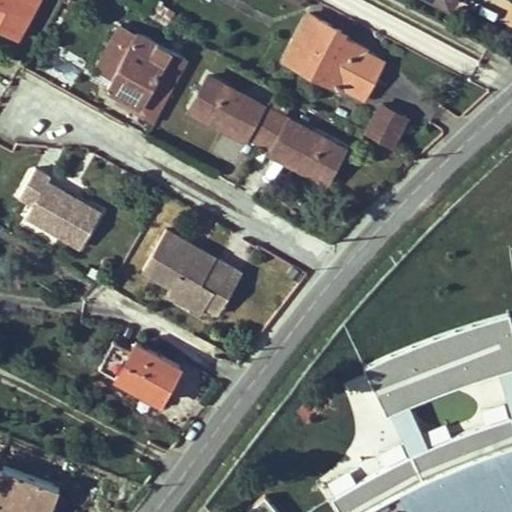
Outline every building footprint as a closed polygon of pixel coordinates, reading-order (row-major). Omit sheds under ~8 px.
[(0,0),(0,23),(20,34),(37,0),(0,0)] [(344,28),(309,11),(285,57),(344,87),(345,85),(364,95),(383,59),(365,50),(366,47),(341,34),(344,28)] [(108,87),(120,93),(141,104),(170,50),(139,32),(108,87)] [(117,100),(153,120),(186,58),(170,50),(141,104),(120,93),(117,100)] [(248,131),(261,138),(282,99),(273,94),(268,104),(209,73),(190,109),(223,126),(226,120),(248,131)] [(261,138),(275,146),(298,158),(294,165),(325,182),(345,146),(287,115),(292,104),(282,99),(261,138)] [(367,130),(392,143),(407,114),(383,102),(367,130)] [(245,139),(248,131),(226,120),(223,126),(245,139)] [(272,152),(294,165),(298,158),(275,146),(272,152)] [(51,176),(36,167),(19,195),(34,204),(28,215),(83,246),(103,211),(48,181),(51,176)] [(199,247),(169,230),(146,271),(159,279),(194,298),(199,288),(213,296),(230,265),(203,250),(201,254),(196,252),(199,247)] [(194,298),(159,279),(154,287),(189,307),(194,298)] [(213,296),(199,288),(194,298),(207,306),(213,296)] [(511,316),(511,312),(472,322),(434,335),(399,349),(365,366),(389,413),(393,412),(412,404),(454,386),(501,369),(511,366),(511,316)] [(114,338),(100,364),(161,398),(181,361),(136,337),(132,347),(114,338)] [(511,410),(511,366),(501,369),(511,410)] [(430,445),(412,404),(393,412),(412,453),(430,445)] [(511,511),(511,415),(471,429),(430,445),(412,453),(396,462),(367,478),(333,497),(342,511),(511,511)] [(0,475),(0,511),(41,511),(53,481),(5,464),(0,475)] [(48,511),(59,483),(53,481),(41,511),(48,511)] [(280,511),(265,494),(248,508),(249,510),(245,511),(280,511)]
